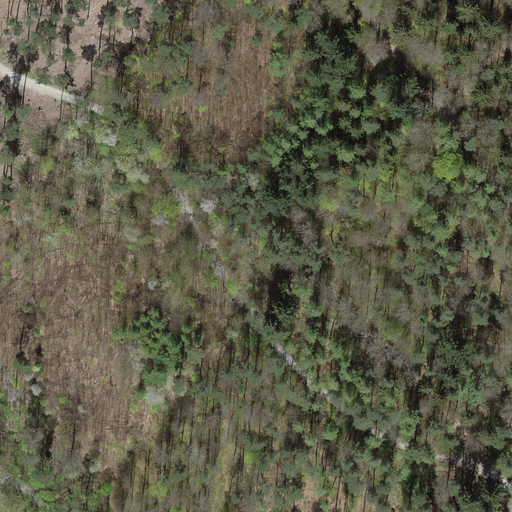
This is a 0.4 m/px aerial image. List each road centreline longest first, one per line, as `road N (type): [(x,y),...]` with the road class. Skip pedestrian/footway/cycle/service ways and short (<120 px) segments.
road 1 (track): [(174,185),(263,331),(331,402),(375,435),(511,490)]
road 2 (track): [(511,194),(363,0)]
road 3 (track): [(0,68),(121,120),(174,185)]
